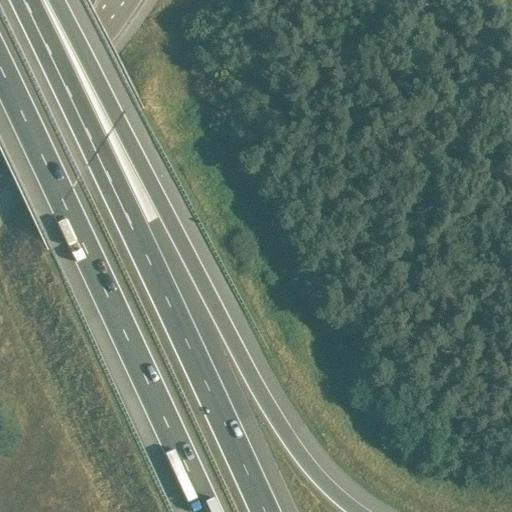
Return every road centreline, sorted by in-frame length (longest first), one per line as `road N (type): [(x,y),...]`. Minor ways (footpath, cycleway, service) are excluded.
road 1 (motorway): [(355,511),(317,480),(275,425),(55,0)]
road 2 (motorway): [(260,511),(24,0)]
road 3 (motorway): [(0,68),(205,511)]
road 4 (secondary): [(0,171),(118,0)]
